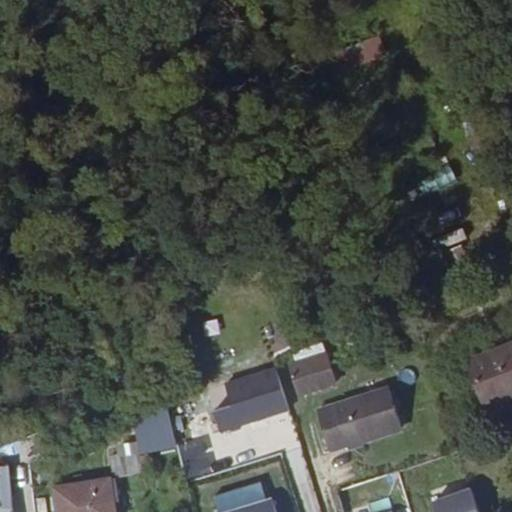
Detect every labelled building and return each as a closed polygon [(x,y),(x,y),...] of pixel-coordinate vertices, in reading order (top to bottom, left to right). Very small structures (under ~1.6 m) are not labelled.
[(511,388),(511,337),(472,351),(487,397),(511,388)] [(314,339),(296,345),(306,375),(323,369),(314,339)] [(306,375),(296,345),(276,351),(284,381),(306,375)] [(225,381),(228,389),(210,395),(221,431),(289,410),(276,365),(225,381)] [(347,391),(360,431),(394,420),(380,379),(347,391)] [(348,435),(360,431),(347,391),(314,403),(324,434),(346,426),(348,435)] [(310,405),(321,435),(324,434),(314,403),(310,405)] [(171,404),(137,413),(141,444),(142,448),(146,447),(180,442),(171,404)] [(324,434),(327,442),(348,435),(346,426),(324,434)] [(141,444),(110,449),(113,469),(148,464),(146,447),(142,448),(141,444)] [(0,472),(0,505),(20,504),(16,471),(0,472)] [(236,472),(232,473),(222,476),(224,484),(235,481),(238,481),(236,472)] [(110,475),(56,483),(59,511),(115,511),(116,511),(110,475)] [(116,475),(110,475),(116,511),(121,511),(116,475)] [(210,503),(239,496),(235,481),(224,484),(222,476),(204,480),(210,503)] [(235,481),(239,496),(250,493),(247,478),(238,481),(235,481)]
